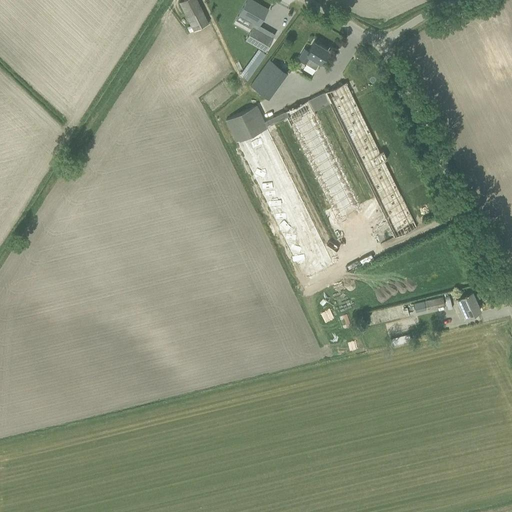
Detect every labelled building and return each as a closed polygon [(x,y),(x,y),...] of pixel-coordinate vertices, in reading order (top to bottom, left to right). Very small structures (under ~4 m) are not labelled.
[(196,0),(183,0),(179,2),(194,31),(208,23),(196,0)] [(239,14),(235,20),(251,29),(245,40),(264,51),(271,37),(256,28),(258,25),(263,18),(268,9),(251,0),(246,0),(243,7),(239,14)] [(298,57),(299,58),(298,59),(315,70),(321,60),(327,49),(314,41),(309,50),(304,48),(298,57)] [(265,54),(262,52),(244,77),(247,79),(265,54)] [(250,85),(269,99),(288,73),(269,59),(250,85)] [(258,104),(230,116),(298,280),(331,266),(272,125),(290,118),(335,225),(362,214),(364,218),(382,211),(393,237),(414,229),(352,81),(264,118),(258,104)] [(394,237),(381,243),(384,250),(398,244),(394,237)] [(480,311),(471,292),(454,300),(462,318),(480,311)] [(442,297),(414,304),(416,313),(444,306),(443,304),(442,297)] [(393,338),(395,344),(409,340),(408,333),(393,338)]
